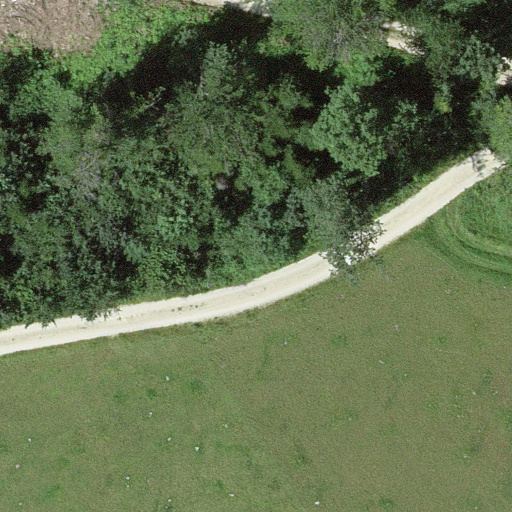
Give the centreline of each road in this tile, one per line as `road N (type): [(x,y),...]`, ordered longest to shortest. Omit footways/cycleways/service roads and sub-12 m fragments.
road 1 (track): [(511,146),(440,201),(327,265),(222,306),(0,339)]
road 2 (track): [(511,67),(315,0)]
